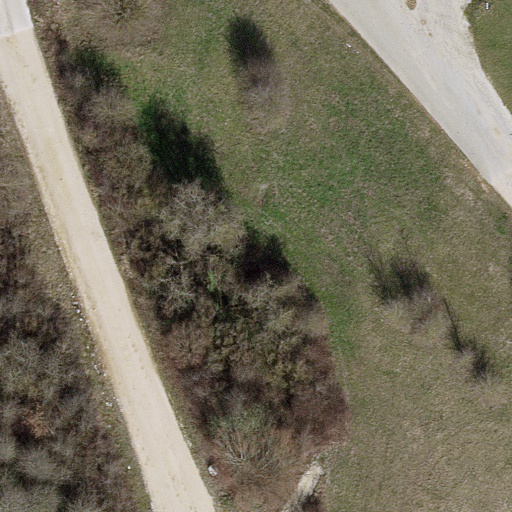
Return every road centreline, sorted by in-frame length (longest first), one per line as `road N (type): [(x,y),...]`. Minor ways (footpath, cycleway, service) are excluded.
road 1 (track): [(3,0),(8,35),(185,511)]
road 2 (track): [(511,173),(408,0)]
